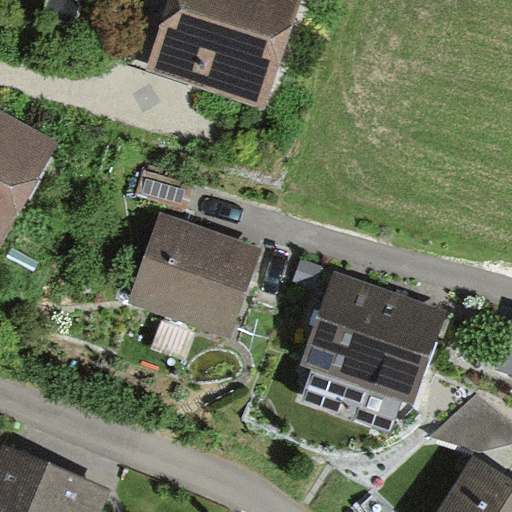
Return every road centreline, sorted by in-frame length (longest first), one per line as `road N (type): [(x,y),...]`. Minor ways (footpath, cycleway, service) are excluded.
road 1 (residential): [(511,288),(218,205)]
road 2 (residential): [(0,397),(256,495),(276,511)]
